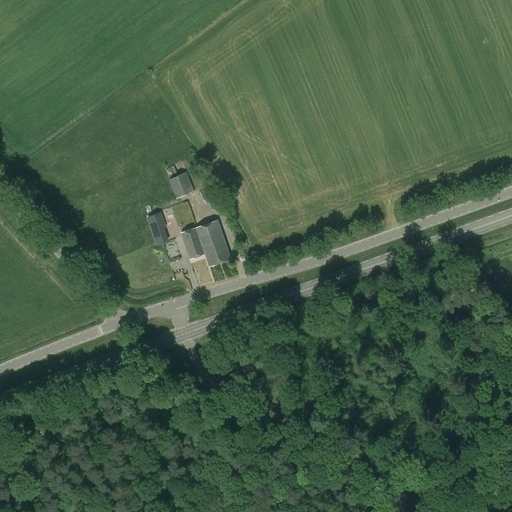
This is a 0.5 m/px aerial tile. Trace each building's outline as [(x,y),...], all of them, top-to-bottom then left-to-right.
[(169,180),(176,199),(195,192),(187,173),(169,180)] [(207,204),(213,201),(215,204),(222,200),(214,185),(200,192),(207,204)] [(159,213),(147,218),(151,232),(164,228),(159,213)] [(217,221),(196,228),(205,254),(210,267),(231,260),(217,221)] [(205,254),(196,228),(181,234),(190,260),(205,254)]
